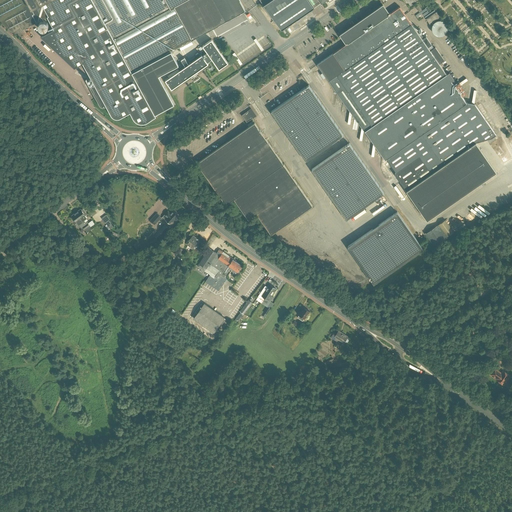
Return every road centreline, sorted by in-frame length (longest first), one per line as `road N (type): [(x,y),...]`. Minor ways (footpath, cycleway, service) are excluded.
road 1 (primary): [(353,321),(229,235),(144,162)]
road 2 (secondary): [(168,127),(352,0)]
road 3 (track): [(24,490),(221,411)]
road 4 (track): [(221,411),(342,362),(376,368),(392,358)]
road 5 (unknown): [(401,0),(456,59),(511,144)]
road 6 (primary): [(122,142),(0,36)]
road 7 (residential): [(400,347),(429,321),(511,279)]
